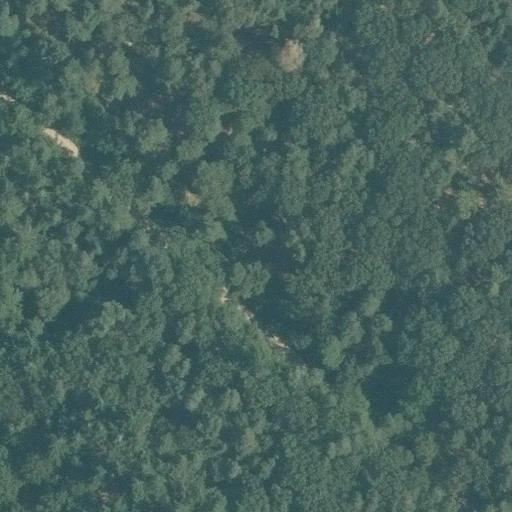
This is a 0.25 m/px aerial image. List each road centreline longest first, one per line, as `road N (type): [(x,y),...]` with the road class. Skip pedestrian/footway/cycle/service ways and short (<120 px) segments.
road 1 (track): [(368,427),(0,89)]
road 2 (track): [(461,511),(368,427)]
